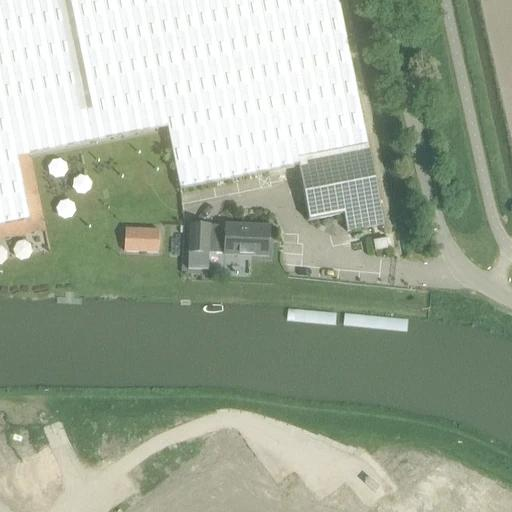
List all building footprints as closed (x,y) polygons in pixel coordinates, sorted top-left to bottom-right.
[(337,0),(0,0),(0,226),(29,220),(6,108),(81,93),(87,125),(163,109),(179,189),(297,166),(298,165),(296,158),(366,145),(337,0)] [(366,145),(296,158),(298,165),(297,166),(308,223),(343,216),(346,233),(383,227),(366,145)] [(225,230),(209,229),(209,228),(189,227),(188,255),(208,256),(208,254),(224,255),(224,258),(267,260),(269,229),(225,227),(225,230)] [(158,233),(126,231),(125,252),(157,254),(158,233)] [(374,253),(387,251),(385,241),(372,243),(374,253)]
